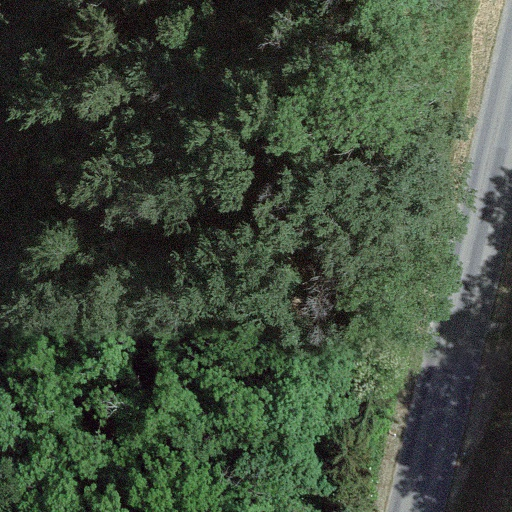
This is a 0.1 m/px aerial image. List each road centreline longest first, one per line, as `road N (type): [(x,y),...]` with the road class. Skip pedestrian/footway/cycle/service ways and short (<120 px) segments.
road 1 (track): [(309,0),(307,372),(264,511)]
road 2 (tertiary): [(412,511),(511,96)]
